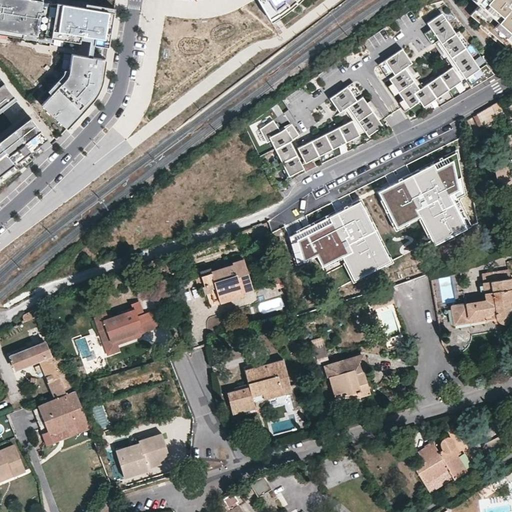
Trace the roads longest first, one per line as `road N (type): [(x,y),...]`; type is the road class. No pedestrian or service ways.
road 1 (residential): [(0,320),(110,266),(286,203),(511,78)]
road 2 (residential): [(0,218),(117,97),(136,0)]
road 3 (residential): [(429,412),(242,467)]
road 4 (residential): [(429,412),(428,350),(414,293)]
